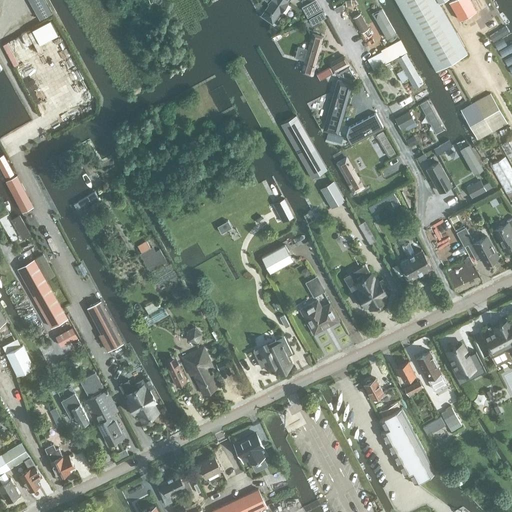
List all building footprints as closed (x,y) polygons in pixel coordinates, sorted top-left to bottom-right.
[(44,0),(29,0),(42,21),(53,15),(44,0)] [(269,0),(268,2),(269,3),(261,15),(272,23),(280,11),(282,12),(288,3),(287,2),(288,0),(269,0)] [(395,0),(436,71),(467,55),(438,3),(443,0),(395,0)] [(469,0),(450,0),(449,1),(460,20),(476,10),(469,0)] [(498,0),(491,0),(498,12),(503,9),(498,0)] [(313,14),(307,3),(301,6),(307,17),(313,14)] [(387,38),(395,33),(381,9),(373,13),(387,38)] [(360,14),(353,18),(361,31),(368,27),(360,14)] [(511,24),(511,23),(489,35),(495,44),(511,35),(511,24)] [(301,71),(312,75),(324,37),(312,33),(301,71)] [(388,61),(406,51),(400,39),(381,49),(388,61)] [(407,78),(409,77),(414,87),(422,82),(405,53),(398,58),(404,68),(402,69),(407,78)] [(335,71),(348,63),(344,55),(330,63),(335,71)] [(329,66),(316,73),(319,80),(332,73),(329,66)] [(349,66),(341,71),(343,74),(351,75),(353,74),(349,66)] [(353,83),(341,80),(328,128),(339,131),(353,83)] [(420,92),(413,96),(429,124),(436,121),(420,92)] [(477,140),(507,123),(490,92),(475,101),(460,109),(470,126),(477,140)] [(400,127),(414,119),(409,110),(395,118),(400,127)] [(362,120),(369,133),(383,126),(376,113),(362,120)] [(296,115),(281,124),(312,178),(327,169),(296,115)] [(380,142),(387,138),(384,133),(378,136),(380,142)] [(511,161),(511,136),(502,141),(511,161)] [(457,143),(443,150),(449,160),(462,152),(460,148),(457,143)] [(467,144),(461,148),(474,173),(481,169),(467,144)] [(389,158),(395,154),(392,149),(386,152),(389,158)] [(511,201),(511,168),(505,156),(490,164),(511,201)] [(363,187),(346,157),(337,163),(354,192),(363,187)] [(438,162),(427,168),(440,191),(451,185),(438,162)] [(379,165),(372,169),(377,178),(384,175),(379,165)] [(279,215),(290,210),(269,171),(260,176),(272,197),(270,198),(279,215)] [(33,205),(17,175),(6,180),(22,211),(33,205)] [(331,207),(344,200),(333,181),(320,188),(331,207)] [(467,189),(472,197),(486,190),(481,181),(467,189)] [(79,212),(99,199),(95,192),(74,204),(79,212)] [(397,197),(390,201),(393,206),(400,202),(397,197)] [(456,214),(449,217),(453,223),(459,220),(456,214)] [(511,217),(506,221),(507,222),(494,229),(506,251),(511,248),(511,217)] [(365,220),(358,224),(370,243),(376,240),(365,220)] [(474,243),(473,241),(465,227),(456,232),(464,246),(467,244),(474,257),(479,254),(484,263),(498,256),(486,236),(474,243)] [(148,238),(152,245),(142,250),(151,268),(167,260),(154,234),(148,238)] [(141,250),(150,245),(147,238),(138,242),(141,250)] [(274,274),(297,261),(289,245),(265,258),(274,274)] [(421,248),(401,259),(410,278),(431,266),(421,248)] [(48,281),(56,276),(45,256),(37,261),(48,281)] [(467,265),(472,262),(469,256),(464,258),(467,265)] [(396,265),(393,267),(398,277),(402,275),(396,265)] [(307,268),(301,271),(305,277),(310,273),(307,268)] [(356,293),(363,305),(366,303),(367,305),(370,303),(372,307),(388,298),(386,294),(388,293),(387,291),(391,289),(384,277),(381,279),(380,277),(377,279),(373,272),(357,280),(361,287),(359,289),(360,291),(356,293)] [(107,350),(123,341),(101,300),(88,307),(101,333),(99,334),(107,350)] [(301,309),(314,333),(339,319),(329,303),(321,307),(317,300),(301,309)] [(151,323),(167,314),(163,305),(146,315),(151,323)] [(284,314),(280,316),(285,327),(289,324),(284,314)] [(496,329),(485,335),(488,342),(487,342),(488,343),(485,344),(490,356),(491,355),(494,354),(485,359),(496,381),(505,376),(511,372),(511,322),(511,321),(509,323),(507,319),(502,322),(501,321),(499,322),(499,323),(494,326),(496,329)] [(465,321),(461,323),(465,334),(470,332),(465,321)] [(61,345),(77,337),(71,326),(56,335),(61,345)] [(187,331),(188,339),(197,341),(201,333),(195,327),(187,331)] [(291,362),(288,355),(292,353),(284,335),(276,339),(275,340),(277,344),(270,348),(268,344),(268,343),(258,348),(253,350),(261,367),(266,365),(271,362),(275,370),(281,367),(286,365),(285,365),(291,362)] [(415,354),(432,346),(427,335),(410,343),(415,354)] [(16,336),(1,343),(4,350),(19,343),(16,336)] [(453,347),(447,350),(451,358),(450,358),(450,359),(451,358),(452,361),(451,361),(452,362),(453,364),(452,364),(453,365),(454,364),(455,366),(454,367),(454,368),(455,367),(459,375),(465,372),(466,373),(468,372),(468,371),(474,368),(474,367),(481,363),(482,364),(476,350),(475,350),(476,351),(468,355),(462,343),(456,346),(455,345),(453,346),(453,347)] [(34,366),(23,345),(6,352),(17,374),(34,366)] [(193,373),(203,393),(218,387),(209,367),(212,366),(203,346),(182,356),(190,375),(193,373)] [(446,382),(441,371),(429,350),(416,357),(433,389),(446,382)] [(225,359),(216,363),(219,370),(228,366),(225,359)] [(396,366),(404,380),(411,377),(412,378),(415,376),(407,360),(396,366)] [(167,366),(176,385),(187,380),(178,361),(167,366)] [(89,392),(101,386),(94,375),(83,381),(89,392)] [(128,378),(118,383),(124,393),(127,391),(131,398),(128,400),(130,403),(135,412),(138,411),(142,419),(142,420),(158,411),(157,410),(153,402),(156,401),(147,385),(138,391),(135,386),(135,387),(133,388),(128,378)] [(382,393),(383,392),(375,378),(372,380),(367,380),(364,383),(364,384),(372,398),(378,395),(379,396),(383,394),(382,393)] [(475,378),(463,385),(468,393),(480,386),(475,378)] [(404,388),(408,395),(423,386),(419,379),(404,388)] [(63,398),(75,390),(71,384),(59,392),(63,398)] [(125,435),(112,410),(110,407),(115,404),(107,388),(84,400),(96,424),(99,422),(109,443),(125,435)] [(89,420),(80,402),(75,393),(62,400),(71,417),(75,415),(80,425),(89,420)] [(379,412),(382,417),(400,408),(397,402),(379,412)] [(56,407),(50,410),(54,419),(60,416),(56,407)] [(435,471),(401,407),(379,419),(385,429),(380,432),(404,475),(408,473),(414,483),(435,471)] [(452,431),(461,425),(451,407),(441,413),(452,431)] [(427,434),(445,424),(440,416),(423,426),(427,434)] [(263,445),(256,432),(235,443),(243,460),(249,457),(251,462),(252,462),(255,460),(256,461),(258,460),(258,459),(262,457),(257,448),(263,445)] [(24,459),(29,455),(30,455),(21,442),(1,453),(10,468),(24,459)] [(75,465),(69,454),(64,457),(59,447),(56,448),(53,443),(45,447),(51,460),(58,476),(59,475),(61,476),(64,475),(65,473),(70,471),(69,468),(75,465)] [(276,460),(276,459),(270,448),(263,451),(268,462),(264,464),(265,466),(256,470),(260,477),(276,470),(277,472),(283,469),(279,459),(276,460)] [(10,468),(1,453),(0,454),(0,474),(5,471),(10,468)] [(35,487),(41,484),(37,479),(42,476),(29,455),(24,459),(29,467),(19,473),(29,490),(31,489),(33,490),(35,488),(35,487)] [(206,478),(222,470),(214,455),(198,463),(206,478)] [(179,473),(170,477),(176,491),(184,487),(187,492),(192,490),(185,476),(181,477),(179,473)] [(169,494),(176,491),(170,477),(160,482),(163,487),(159,488),(167,503),(172,500),(169,494)] [(0,484),(0,490),(7,502),(20,494),(11,478),(0,484)] [(213,511),(252,511),(266,505),(258,488),(213,510),(213,511)] [(173,508),(175,511),(187,511),(185,508),(183,503),(173,508)]
